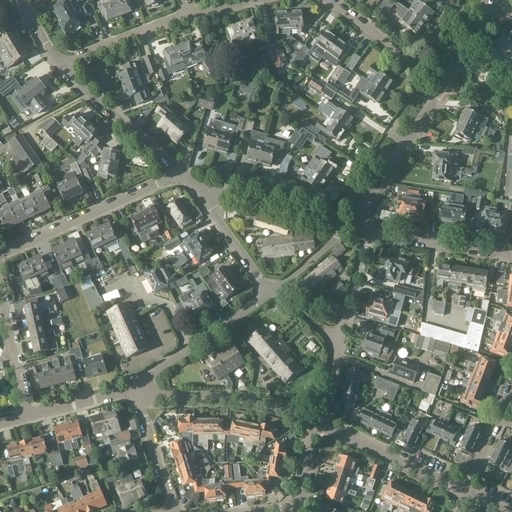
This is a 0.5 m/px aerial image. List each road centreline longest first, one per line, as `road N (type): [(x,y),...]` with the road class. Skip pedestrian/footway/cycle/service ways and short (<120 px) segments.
road 1 (residential): [(0,256),(175,172)]
road 2 (residential): [(311,421),(250,400),(138,400)]
road 3 (residential): [(345,228),(443,87)]
road 4 (residential): [(135,387),(268,291)]
road 5 (residential): [(462,493),(319,425)]
road 6 (residential): [(175,172),(64,69)]
road 7 (residential): [(345,228),(225,193),(201,195)]
road 8 (residential): [(511,257),(368,233)]
road 9 (residential): [(443,87),(328,0)]
road 10 (residential): [(64,69),(86,53),(189,17)]
road 11 (residential): [(26,415),(0,288)]
